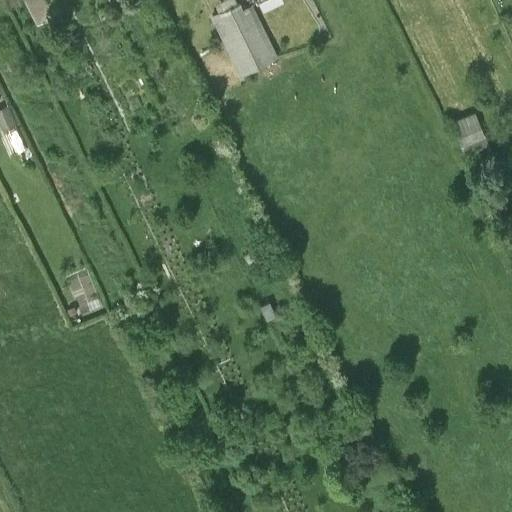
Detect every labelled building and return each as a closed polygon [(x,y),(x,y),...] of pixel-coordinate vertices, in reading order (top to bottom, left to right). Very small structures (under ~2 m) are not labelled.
[(28,0),(38,19),(52,11),(46,0),(28,0)] [(250,1),(240,7),(236,0),(220,0),(224,8),(212,14),(240,72),(277,55),(250,1)] [(16,123),(7,99),(0,101),(0,121),(3,129),(16,123)] [(489,148),(473,109),(450,119),(466,158),(489,148)] [(270,251),(266,244),(244,255),(248,263),(270,251)]
